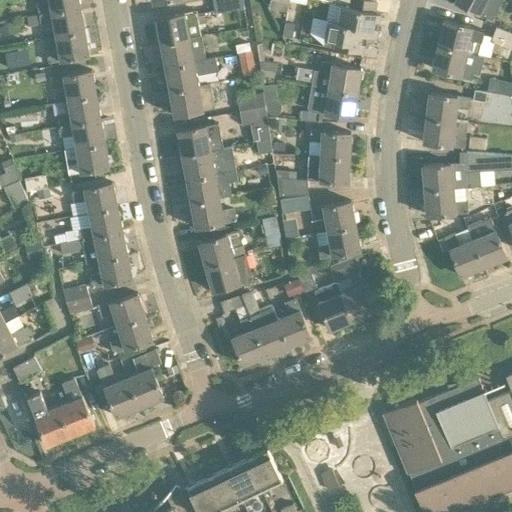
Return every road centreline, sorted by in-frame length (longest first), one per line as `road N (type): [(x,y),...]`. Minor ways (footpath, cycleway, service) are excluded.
road 1 (residential): [(207,409),(163,270),(111,0)]
road 2 (residential): [(421,322),(380,159),(383,88),(407,0)]
road 3 (residential): [(207,409),(382,346),(421,322)]
road 4 (residential): [(21,489),(207,409)]
